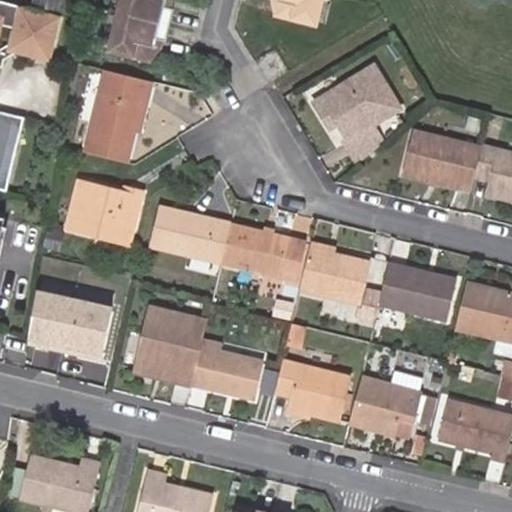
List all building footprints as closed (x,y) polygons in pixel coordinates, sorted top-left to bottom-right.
[(36,0),(36,5),(70,12),(72,0),(36,0)] [(121,0),(118,17),(171,26),(175,12),(167,9),(168,0),(121,0)] [(177,1),(176,0),(168,0),(167,9),(175,12),(177,1)] [(279,0),(269,0),(276,17),(279,0)] [(324,0),(279,0),(276,17),(318,27),(324,0)] [(51,58),(61,18),(0,3),(0,72),(1,69),(6,70),(8,62),(20,50),(51,58)] [(171,26),(118,17),(109,54),(153,64),(158,43),(167,45),(171,26)] [(165,52),(167,45),(158,43),(153,64),(165,52)] [(355,162),(356,164),(382,142),(382,141),(372,125),(399,108),(374,65),(313,101),(325,122),(335,115),(347,135),(340,140),(355,162)] [(105,74),(87,152),(127,162),(140,102),(146,103),(150,85),(149,85),(105,74)] [(0,191),(7,193),(25,119),(0,112),(0,191)] [(479,118),(470,116),(466,131),(474,134),(479,118)] [(472,189),(475,176),(483,146),(481,146),(413,129),(403,172),(472,189)] [(511,151),(483,145),(483,146),(475,176),(491,180),(487,193),(511,198),(511,151)] [(69,223),(129,238),(140,191),(124,188),(123,192),(80,182),(69,223)] [(221,263),(231,224),(217,221),(212,224),(192,220),(191,215),(159,207),(149,244),(221,263)] [(289,237),(231,224),(221,263),(279,277),(297,281),(306,241),(289,237)] [(332,247),(310,243),(308,251),(329,256),(332,247)] [(329,256),(308,251),(302,277),(299,290),(358,304),(367,264),(329,256)] [(453,280),(386,265),(379,292),(377,304),(443,320),(453,280)] [(511,294),(465,282),(454,329),(511,342),(511,294)] [(377,304),(379,292),(365,288),(360,309),(354,307),(352,321),(371,325),(377,304)] [(111,308),(37,291),(25,342),(100,359),(111,308)] [(133,369),(191,384),(202,340),(207,321),(147,306),(133,369)] [(202,340),(191,384),(251,397),(260,362),(217,351),(218,344),(202,340)] [(61,372),(88,378),(92,361),(64,355),(61,372)] [(282,361),(274,392),(289,395),(286,407),(338,418),(349,377),(283,361),(282,361)] [(388,381),(417,388),(419,378),(390,371),(388,381)] [(360,375),(349,422),(364,426),(366,418),(396,425),(396,423),(399,413),(418,417),(432,420),(439,392),(425,389),(417,388),(388,381),(360,375)] [(489,456),(504,461),(511,427),(511,416),(446,401),(437,436),(490,451),(489,456)] [(394,433),(396,425),(366,418),(364,426),(394,433)] [(26,455),(22,473),(18,500),(84,511),(86,511),(95,462),(77,458),(74,471),(50,466),(52,460),(26,455)] [(3,470),(0,485),(0,496),(18,500),(22,473),(3,470)] [(140,511),(208,511),(211,500),(166,489),(168,481),(149,477),(140,511)]
